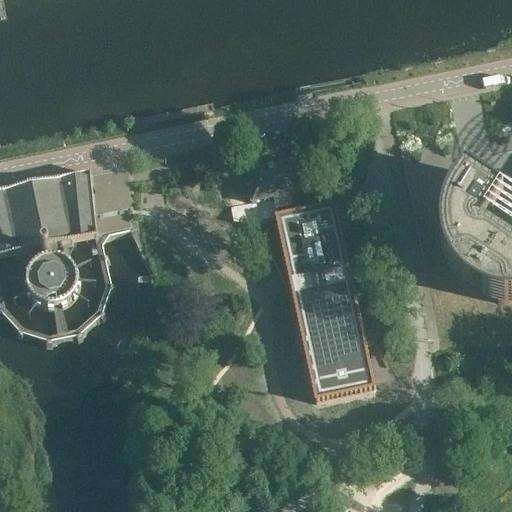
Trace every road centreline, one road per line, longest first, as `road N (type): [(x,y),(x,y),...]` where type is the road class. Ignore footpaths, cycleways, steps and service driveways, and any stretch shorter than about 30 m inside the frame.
road 1 (unclassified): [(413,511),(431,453),(430,369),(370,99)]
road 2 (tertiary): [(0,177),(370,99)]
road 3 (tertiary): [(370,99),(511,70)]
